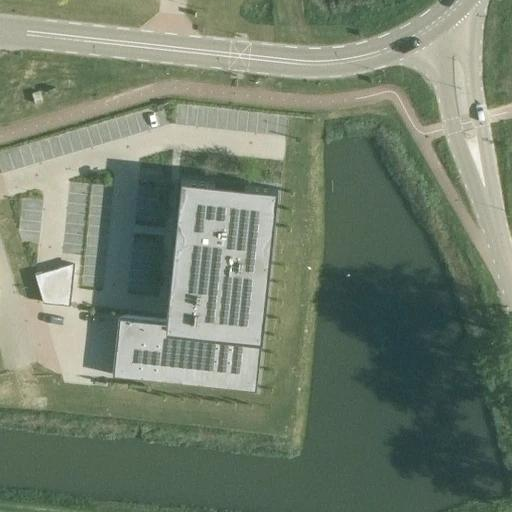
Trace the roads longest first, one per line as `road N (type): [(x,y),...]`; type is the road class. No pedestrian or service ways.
road 1 (unclassified): [(0,31),(299,62),(365,57),(422,32)]
road 2 (tertiary): [(484,185),(468,36),(453,7)]
road 3 (tertiary): [(422,32),(437,58),(457,141),(484,185)]
